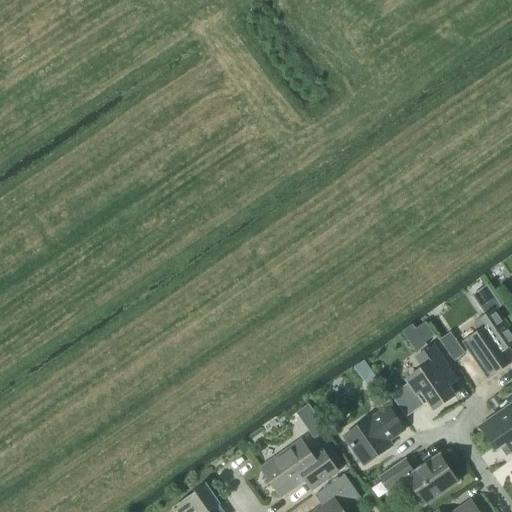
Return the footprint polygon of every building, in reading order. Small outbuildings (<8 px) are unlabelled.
[(511,357),(506,349),(511,345),(511,332),(496,310),(475,325),(480,332),(464,344),(488,379),(511,362),(511,357)] [(433,412),(454,397),(443,382),(453,375),(434,346),(414,360),(421,370),(405,381),(416,397),(421,394),(433,412)] [(511,454),(511,405),(479,428),(495,451),(505,444),(511,454)] [(387,442),(404,431),(388,408),(372,420),(371,418),(344,437),(364,466),(391,448),(387,442)] [(311,491),(337,473),(321,450),(311,457),(301,442),(261,470),(280,497),(304,480),(311,491)] [(424,506),(457,483),(439,457),(413,474),(404,461),(380,478),(389,491),(406,479),(424,506)] [(342,511),(360,499),(344,476),(314,496),(323,508),(316,511),(342,511)] [(210,511),(220,505),(205,483),(194,491),(195,493),(172,509),(173,511),(210,511)] [(476,511),(470,502),(455,511),(437,511),(435,511),(476,511)]
